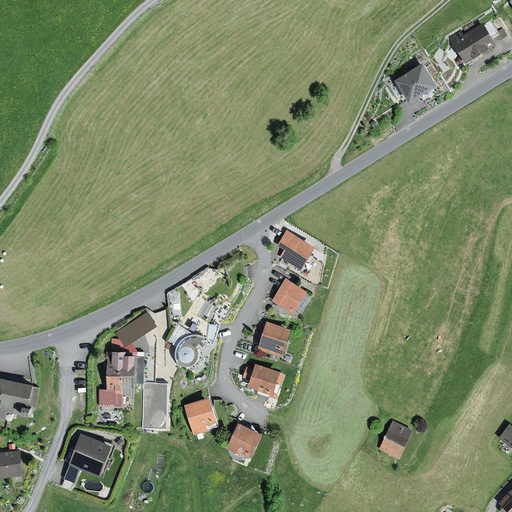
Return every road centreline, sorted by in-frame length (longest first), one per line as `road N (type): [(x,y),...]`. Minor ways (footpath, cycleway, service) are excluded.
road 1 (tertiary): [(254,229),(511,69)]
road 2 (tertiary): [(0,349),(55,337),(122,308),(254,229)]
road 3 (track): [(0,202),(56,104),(153,0)]
road 4 (track): [(338,177),(337,161),(383,66),(445,0)]
road 5 (residential): [(254,229),(261,288),(233,342),(226,385),(263,416)]
